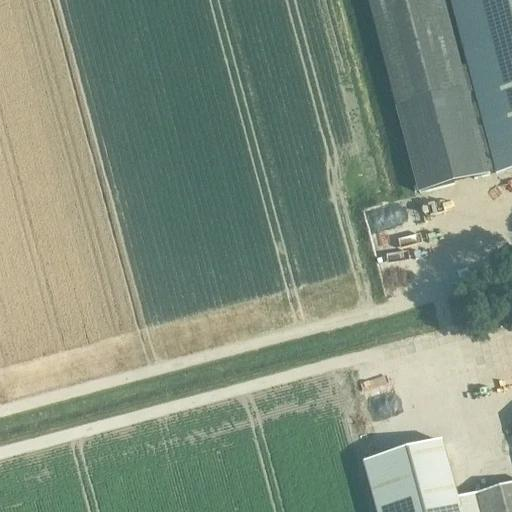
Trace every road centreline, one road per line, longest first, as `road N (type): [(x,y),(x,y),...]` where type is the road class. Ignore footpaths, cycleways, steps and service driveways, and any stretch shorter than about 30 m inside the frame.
road 1 (track): [(0,452),(452,332),(511,357)]
road 2 (track): [(452,332),(440,273),(511,249)]
